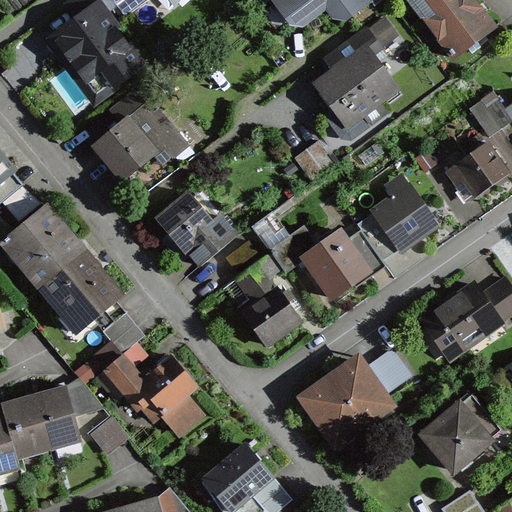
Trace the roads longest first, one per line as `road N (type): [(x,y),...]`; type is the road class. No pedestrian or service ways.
road 1 (residential): [(256,397),(0,92)]
road 2 (residential): [(511,216),(256,397)]
road 3 (residential): [(354,511),(256,397)]
